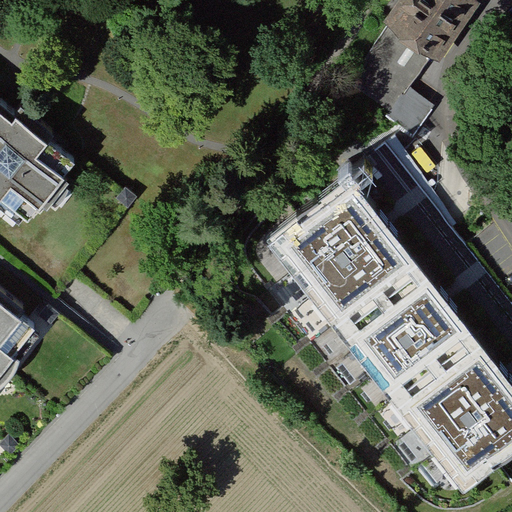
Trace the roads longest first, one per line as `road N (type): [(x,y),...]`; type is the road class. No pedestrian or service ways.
road 1 (residential): [(500,0),(453,67),(449,98),(465,167),(511,224)]
road 2 (residential): [(0,500),(159,328)]
